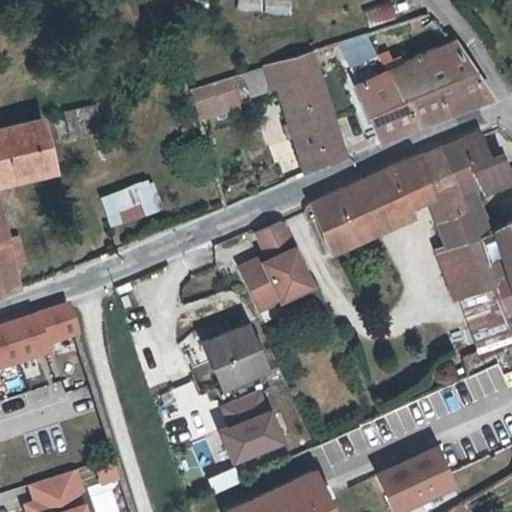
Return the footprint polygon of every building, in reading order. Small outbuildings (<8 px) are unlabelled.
[(236,0),(236,11),(290,13),(290,0),(236,0)] [(391,0),(388,0),(365,8),(371,26),(397,17),(391,0)] [(438,20),(429,11),(412,17),(416,29),(438,20)] [(385,62),(367,31),(340,40),(356,75),(385,62)] [(388,67),(391,72),(421,123),(491,95),(454,39),(388,67)] [(283,86),(306,170),(345,154),(314,49),(270,63),(276,88),(283,86)] [(270,63),(248,70),(251,81),(255,96),(276,88),(270,63)] [(251,81),(248,70),(231,76),(234,87),(251,81)] [(421,123),(391,72),(361,85),(383,138),(421,123)] [(235,102),(226,77),(194,88),(202,113),(235,102)] [(103,129),(98,106),(68,113),(74,137),(103,129)] [(0,129),(0,131),(12,182),(55,172),(43,119),(0,129)] [(464,137),(480,184),(483,194),(511,184),(511,171),(507,173),(502,154),(491,156),(484,132),(483,129),(464,137)] [(0,184),(12,182),(0,131),(0,293),(19,287),(13,266),(9,250),(0,217),(0,184)] [(504,259),(511,287),(511,213),(491,226),(484,206),(481,208),(473,187),(480,184),(464,137),(448,143),(473,211),(430,225),(438,247),(430,250),(431,254),(473,240),(484,266),(504,259)] [(448,143),(419,155),(425,209),(430,225),(473,211),(448,143)] [(353,225),(359,241),(425,209),(419,155),(398,164),(409,200),(353,225)] [(339,190),(353,225),(409,200),(398,164),(339,190)] [(108,225),(161,210),(152,177),(98,192),(108,225)] [(353,225),(339,190),(302,202),(324,255),(344,247),(359,241),(353,225)] [(280,218),(257,228),(270,255),(243,268),(261,306),(315,281),(287,220),(280,218)] [(484,266),(473,240),(431,254),(448,302),(491,285),(484,266)] [(9,250),(13,266),(25,262),(20,246),(9,250)] [(494,296),(504,316),(511,312),(511,287),(504,259),(484,266),(491,285),(494,296)] [(471,307),(472,313),(473,313),(475,343),(509,340),(508,318),(485,320),(484,306),(471,307)] [(67,311),(0,329),(0,374),(48,361),(45,351),(76,342),(67,311)] [(223,385),(263,368),(245,325),(204,341),(223,385)] [(265,385),(212,403),(231,460),(285,442),(265,385)] [(20,427),(46,426),(45,393),(2,394),(3,413),(20,412),(20,427)] [(429,447),(367,478),(383,511),(407,511),(450,491),(429,447)] [(112,460),(94,462),(97,481),(115,478),(112,460)] [(206,475),(212,490),(240,480),(234,464),(206,475)] [(315,465),(227,504),(230,511),(336,511),(326,488),(315,465)] [(88,511),(76,473),(25,489),(31,507),(18,511),(88,511)]
